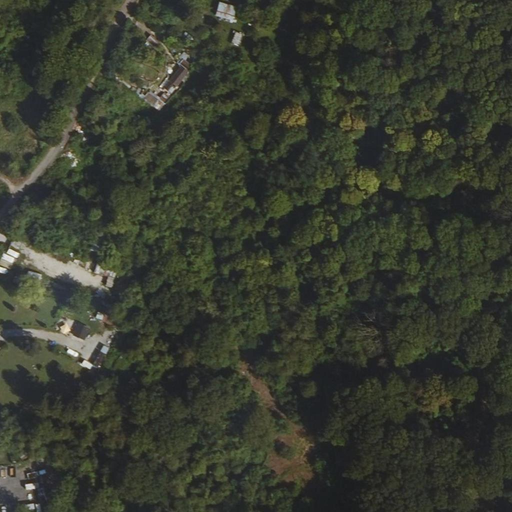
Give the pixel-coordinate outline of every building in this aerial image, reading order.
[(214,16),(232,21),(236,7),(218,1),(214,16)] [(238,44),(241,34),(236,32),(233,41),(238,44)] [(181,66),(170,80),(176,84),(187,71),(181,66)] [(171,84),(165,91),(169,93),(174,87),(171,84)] [(149,90),(142,100),(158,111),(169,95),(164,91),(159,97),(149,90)] [(152,115),(144,126),(150,130),(158,119),(152,115)] [(353,174),(338,173),(337,187),(353,188),(353,174)] [(89,249),(103,252),(107,233),(94,230),(89,249)] [(3,255),(15,260),(18,254),(6,249),(3,255)] [(503,291),(490,289),(486,308),(500,310),(503,291)] [(104,314),(101,322),(117,328),(120,320),(104,314)] [(72,335),(91,343),(96,331),(77,323),(72,335)] [(486,366),(466,358),(457,382),(477,390),(486,366)] [(472,404),(457,400),(451,426),(466,429),(472,404)] [(361,458),(345,447),(331,467),(347,478),(361,458)] [(37,480),(30,481),(34,498),(41,496),(37,480)]
